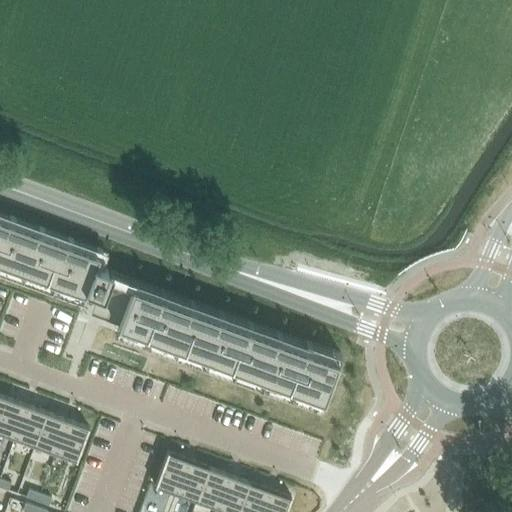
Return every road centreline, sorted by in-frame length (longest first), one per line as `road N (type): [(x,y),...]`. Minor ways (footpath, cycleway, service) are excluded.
road 1 (unclassified): [(0,182),(418,334)]
road 2 (residential): [(0,356),(367,491)]
